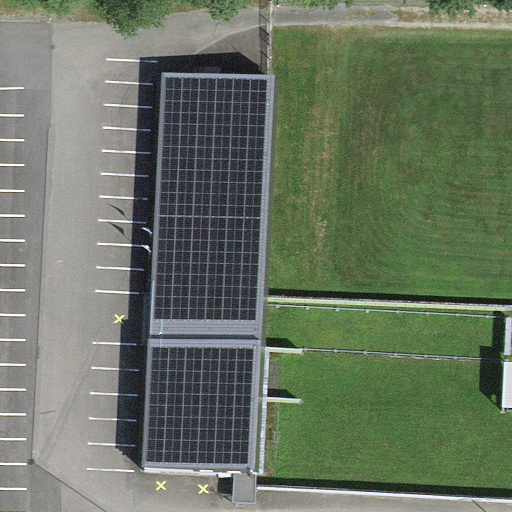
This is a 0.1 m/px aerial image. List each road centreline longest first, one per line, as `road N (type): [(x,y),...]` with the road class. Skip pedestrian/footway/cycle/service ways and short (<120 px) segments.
road 1 (residential): [(0,71),(38,69),(5,511)]
road 2 (track): [(38,69),(232,25),(511,23)]
